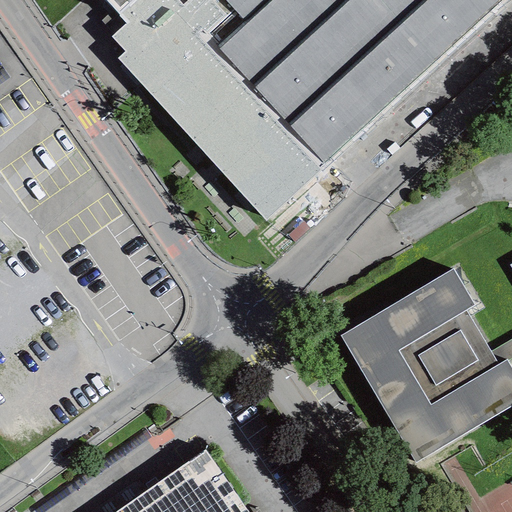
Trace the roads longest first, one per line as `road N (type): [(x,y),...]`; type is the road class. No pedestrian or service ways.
road 1 (residential): [(3,0),(235,316)]
road 2 (unclassified): [(511,59),(270,292),(235,316)]
road 3 (unclassified): [(235,316),(0,495)]
road 4 (residential): [(235,316),(368,511)]
